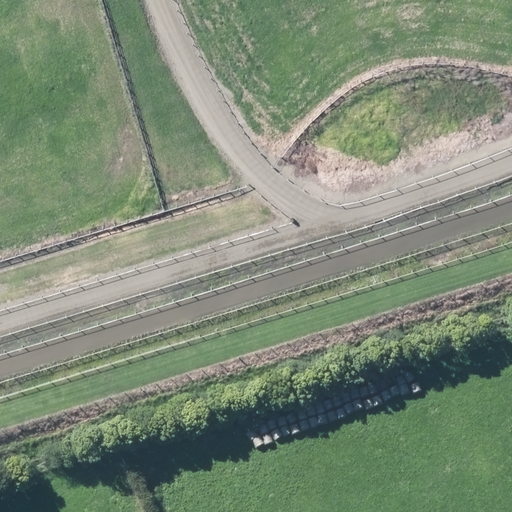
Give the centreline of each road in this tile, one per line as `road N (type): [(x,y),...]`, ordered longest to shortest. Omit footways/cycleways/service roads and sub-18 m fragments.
road 1 (track): [(0,356),(511,194)]
road 2 (track): [(511,176),(382,235),(269,203),(197,86),(171,0)]
